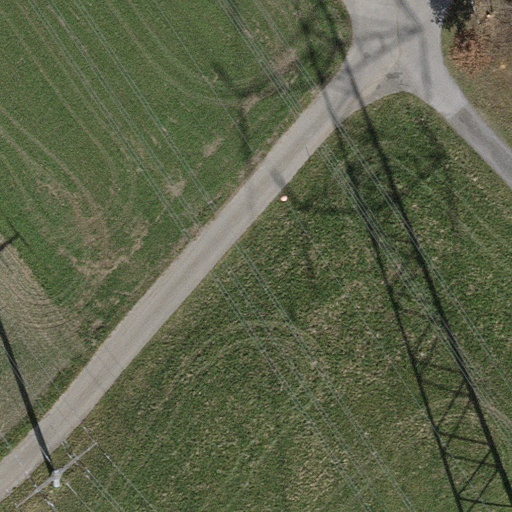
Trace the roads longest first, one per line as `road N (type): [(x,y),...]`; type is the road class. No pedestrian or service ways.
road 1 (track): [(396,32),(326,95),(53,413),(0,462)]
road 2 (track): [(396,32),(433,84),(511,166)]
